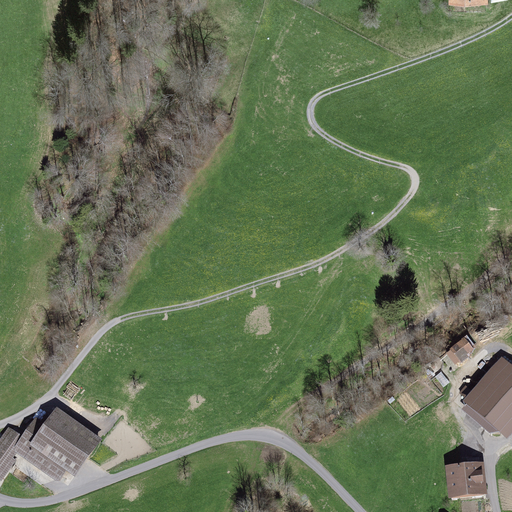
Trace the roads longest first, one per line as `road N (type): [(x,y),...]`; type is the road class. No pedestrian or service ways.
road 1 (track): [(511,11),(468,42),(318,98),(307,118),(334,145),(410,172),(411,191),(367,232),(304,266),(188,305),(128,314),(103,330),(54,390),(0,424)]
road 2 (unclassified): [(360,511),(285,443),(257,436),(225,437),(49,500),(0,499)]
